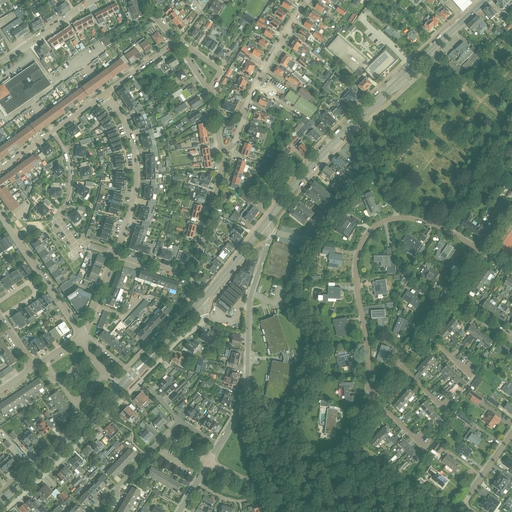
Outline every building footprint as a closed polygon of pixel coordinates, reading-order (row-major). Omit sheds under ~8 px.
[(129,18),(130,22),(132,21),(142,16),(138,8),(139,8),(135,0),(134,0),(128,3),(130,7),(127,8),(129,12),(127,13),(129,18)] [(215,0),(212,5),(221,10),(224,5),(216,0),(215,0)] [(282,6),(288,10),(289,9),(290,9),(291,8),(290,7),(292,5),(285,0),(285,1),(283,0),(281,0),(280,1),(283,3),(282,6)] [(469,0),(452,0),(463,12),(472,3),(469,0)] [(502,10),(504,12),(506,10),(511,3),(511,0),(497,0),(496,1),(498,3),(496,5),(502,10)] [(44,4),(48,10),(52,7),(49,2),(48,1),(44,4)] [(59,3),(60,5),(65,12),(70,9),(66,1),(64,2),(59,3)] [(35,4),(39,12),(43,9),(39,2),(35,4)] [(116,3),(110,6),(114,12),(119,10),(116,3)] [(315,8),(322,12),(324,10),(327,12),(329,9),(325,7),(318,3),(317,5),(316,5),(315,7),(315,8)] [(65,12),(60,5),(58,6),(57,5),(54,7),(55,8),(60,16),(65,12)] [(209,10),(217,15),(221,10),(212,5),(209,10)] [(487,8),(483,11),(491,20),(494,17),(496,18),(499,16),(497,14),(490,5),(487,8)] [(110,6),(105,9),(108,15),(114,12),(110,6)] [(336,11),(343,16),(346,11),(339,6),(336,11)] [(438,14),(444,20),(450,15),(447,13),(449,11),(443,6),(436,12),(438,15),(438,14)] [(164,13),(167,16),(173,11),(170,7),(164,13)] [(274,15),(282,20),(283,20),(284,18),(284,17),(286,14),(281,11),(279,9),(275,7),(273,10),(276,12),(274,15)] [(99,12),(103,18),(108,15),(105,9),(99,12)] [(2,30),(11,43),(16,39),(17,41),(29,32),(22,21),(24,20),(21,16),(17,10),(15,12),(19,18),(2,30)] [(48,13),(52,21),(57,17),(53,10),(48,13)] [(101,19),(102,22),(104,21),(103,18),(99,12),(94,15),(97,21),(101,19)] [(169,17),(173,21),(178,17),(174,12),(169,17)] [(309,17),(316,22),(317,19),(321,21),(322,18),(312,12),(311,15),(310,15),(309,16),(309,17)] [(42,16),(47,24),(52,21),(48,13),(42,16)] [(205,16),(209,19),(214,22),(215,22),(217,20),(216,19),(211,16),(207,13),(205,16)] [(242,19),(251,25),(253,21),(244,15),(242,19)] [(431,19),(428,16),(426,19),(434,27),(436,27),(437,26),(437,24),(439,22),(437,19),(438,18),(436,15),(431,19)] [(85,19),(88,26),(94,23),(90,17),(85,19)] [(173,21),(177,26),(182,22),(178,17),(173,21)] [(268,26),(269,26),(272,28),(273,27),(276,29),(277,28),(278,28),(279,27),(278,26),(280,24),(273,20),(273,19),(270,17),(268,20),(272,22),(270,25),(269,24),(268,26)] [(480,27),(484,31),(488,27),(482,21),(482,22),(478,17),(473,21),(479,28),(480,27)] [(34,21),(39,29),(44,26),(39,18),(35,21),(34,21)] [(29,23),(34,32),(39,29),(34,21),(35,21),(33,19),(28,21),(29,24),(29,23)] [(79,22),(83,28),(88,26),(85,19),(79,22)] [(213,22),(208,19),(207,20),(209,22),(205,27),(210,30),(213,25),(214,24),(212,23),(213,22)] [(426,28),(429,31),(434,27),(426,19),(425,20),(427,22),(423,26),(425,29),(426,28)] [(314,30),(319,33),(322,29),(318,26),(317,27),(317,26),(314,24),(314,25),(307,20),(303,26),(310,30),(312,28),(314,30)] [(476,30),(480,35),(484,31),(480,27),(479,28),(473,21),(468,26),(473,31),(472,31),(474,32),(476,30)] [(74,25),(77,31),(83,28),(79,22),(74,25)] [(177,26),(181,31),(186,26),(182,22),(177,26)] [(145,27),(157,44),(162,40),(150,23),(145,27)] [(318,26),(322,29),(325,31),(328,27),(325,25),(324,26),(320,23),(318,26)] [(511,24),(510,23),(503,30),(504,31),(507,33),(511,27),(511,24)] [(222,32),(224,30),(214,24),(212,28),(215,30),(216,28),(222,32)] [(68,37),(73,33),(70,28),(64,31),(68,37)] [(190,36),(194,40),(200,31),(195,28),(190,36)] [(391,35),(397,40),(401,37),(394,31),(394,32),(390,28),(389,30),(386,28),(384,31),(390,36),(391,35)] [(261,35),(261,36),(265,38),(266,36),(271,39),(271,38),(272,38),(273,37),(272,36),(274,33),(268,29),(267,30),(266,31),(264,34),(263,34),(262,34),(261,35)] [(298,34),(305,39),(307,36),(309,38),(310,35),(301,29),(298,34)] [(407,36),(413,42),(414,42),(416,40),(416,39),(417,37),(416,37),(417,35),(413,30),(411,29),(405,34),(407,36)] [(59,35),(63,40),(68,37),(64,31),(59,35)] [(194,40),(199,43),(205,34),(200,31),(194,40)] [(313,35),(321,41),(323,37),(315,31),(313,35)] [(54,38),(58,44),(63,40),(59,35),(54,38)] [(363,64),(364,62),(366,60),(353,48),(338,35),(327,48),(355,73),(360,67),(360,68),(362,67),(365,70),(374,81),(391,65),(395,60),(394,59),(387,52),(386,51),(384,52),(370,65),(368,67),(368,66),(367,66),(363,64)] [(101,39),(108,49),(114,44),(113,43),(111,45),(111,44),(105,36),(101,39)] [(202,45),(207,49),(213,40),(208,37),(202,45)] [(258,44),(265,48),(265,47),(266,47),(267,46),(267,45),(268,43),(262,39),(262,38),(258,37),(257,39),(258,40),(256,43),(258,44)] [(52,46),(53,47),(58,44),(54,38),(49,42),(51,44),(52,46)] [(137,46),(141,52),(144,50),(146,52),(151,49),(143,38),(135,44),(137,46)] [(305,53),(307,55),(310,50),(305,46),(305,47),(302,45),(303,43),(296,38),(293,43),(296,45),(300,47),(300,48),(306,51),(305,53)] [(207,49),(212,52),(218,44),(213,40),(207,49)] [(473,64),(472,63),(481,55),(479,53),(475,49),(473,47),(470,49),(469,49),(469,48),(464,42),(455,50),(455,49),(448,56),(456,63),(457,62),(460,66),(467,59),(468,60),(462,66),(464,69),(466,70),(473,64)] [(230,50),(233,52),(238,45),(235,43),(230,50)] [(248,47),(255,51),(253,54),(259,58),(260,57),(261,58),(262,56),(261,55),(262,52),(256,49),(257,47),(250,43),(248,47)] [(302,52),(307,55),(305,53),(306,51),(300,48),(300,47),(296,45),(293,43),(290,48),(300,54),(302,52)] [(40,47),(41,49),(47,57),(48,58),(50,56),(48,53),(50,52),(45,44),(40,47)] [(216,55),(223,59),(227,53),(223,49),(225,46),(221,44),(219,47),(220,48),(216,55)] [(475,49),(479,53),(484,49),(480,44),(475,49)] [(128,50),(135,60),(140,57),(138,54),(141,52),(137,46),(133,48),(132,46),(128,50)] [(248,49),(243,46),(240,53),(249,58),(251,55),(246,52),(248,49)] [(40,61),(45,68),(48,66),(44,61),(45,60),(44,59),(47,57),(41,49),(37,52),(42,60),(40,61)] [(122,57),(126,63),(129,61),(131,63),(135,60),(128,50),(124,53),(125,54),(122,57)] [(313,53),(321,60),(323,58),(314,50),(313,53)] [(115,64),(120,71),(125,68),(123,65),(126,63),(122,57),(120,55),(118,57),(119,58),(117,60),(118,62),(115,64)] [(294,66),(293,67),(296,68),(298,65),(291,61),(292,59),(285,55),(282,60),(294,66)] [(161,65),(160,65),(165,73),(172,69),(173,71),(179,67),(178,65),(179,64),(174,58),(167,62),(165,64),(165,63),(164,62),(161,65)] [(292,69),(293,67),(294,66),(282,60),(280,64),(286,68),(287,67),(292,69)] [(0,106),(7,116),(51,85),(36,62),(2,85),(2,86),(0,87),(0,106)] [(109,65),(116,74),(120,71),(115,64),(114,62),(109,65)] [(242,65),(252,71),(255,65),(248,62),(247,65),(243,63),(242,65)] [(107,71),(111,78),(116,74),(109,65),(105,69),(106,71),(107,71)] [(243,73),(249,76),(252,71),(242,65),(241,67),(244,69),(243,73)] [(296,86),(300,81),(293,75),(292,74),(285,70),(284,71),(278,67),(274,73),(281,77),(282,75),(285,77),(286,77),(285,79),(296,86)] [(176,75),(181,82),(187,77),(183,70),(176,75)] [(333,74),(338,79),(342,75),(336,70),(333,74)] [(100,84),(107,79),(108,80),(111,78),(107,71),(96,79),(100,84)] [(300,81),(308,87),(310,84),(307,82),(308,82),(295,72),(293,75),(300,81)] [(239,84),(245,87),(247,82),(244,81),(245,78),(240,76),(238,81),(240,82),(239,84)] [(362,83),(358,87),(364,92),(365,93),(369,91),(367,89),(372,85),(366,79),(364,77),(360,81),(362,83)] [(82,88),(87,95),(91,93),(90,92),(97,87),(93,81),(83,89),(82,88)] [(330,84),(327,81),(322,88),(328,93),(330,91),(327,88),(330,84)] [(170,88),(174,93),(181,89),(177,83),(170,88)] [(349,92),(347,94),(356,103),(361,98),(355,93),(357,91),(350,84),(347,88),(350,91),(349,92)] [(182,94),(186,100),(188,98),(192,96),(198,92),(193,85),(187,89),(183,92),(181,93),(182,94)] [(78,91),(83,99),(87,95),(82,88),(78,91)] [(120,98),(121,98),(128,93),(124,88),(117,93),(118,93),(117,94),(120,98)] [(301,97),(308,102),(312,96),(302,88),(297,94),(301,97)] [(78,102),(83,99),(78,91),(76,89),(72,93),(72,94),(73,95),(78,102)] [(319,96),(324,99),(326,97),(328,94),(327,93),(325,91),(321,89),(320,90),(324,93),(324,94),(321,93),(319,96)] [(293,107),(310,119),(317,109),(308,102),(301,97),(300,98),(290,91),(286,97),(284,95),(282,95),(280,98),(280,100),(286,104),(288,101),(294,106),(293,107)] [(74,105),(78,102),(73,95),(72,94),(72,93),(71,93),(67,96),(68,98),(74,105)] [(124,102),(131,97),(128,93),(121,98),(124,102)] [(351,107),(356,103),(347,94),(345,95),(342,98),(341,99),(344,103),(346,102),(348,104),(348,106),(349,107),(351,107)] [(68,98),(67,96),(66,95),(62,99),(64,102),(69,109),(74,105),(68,98)] [(127,107),(134,102),(131,97),(124,102),(127,107)] [(190,103),(194,110),(203,104),(199,97),(190,103)] [(273,103),(262,98),(259,104),(265,106),(264,108),(269,110),(273,103)] [(336,108),(343,115),(345,113),(343,110),(345,108),(341,104),(338,101),(337,102),(336,100),(333,103),(334,104),(338,107),(336,108)] [(59,105),(64,112),(69,109),(64,102),(59,105)] [(134,102),(127,107),(126,107),(125,108),(127,111),(128,110),(129,112),(130,111),(130,112),(134,109),(136,112),(142,109),(139,104),(137,106),(134,102)] [(223,109),(228,111),(231,105),(225,102),(223,109)] [(276,109),(280,112),(282,108),(274,103),(273,105),(277,108),(276,109)] [(54,108),(55,109),(60,115),(64,112),(59,105),(54,108)] [(228,111),(234,114),(236,107),(231,105),(228,111)] [(95,116),(102,111),(99,108),(98,109),(97,107),(93,110),(94,112),(92,113),(90,115),(93,119),(95,117),(95,116)] [(338,115),(340,117),(343,115),(336,108),(335,110),(333,108),(330,111),(332,112),(336,117),(338,115)] [(55,109),(45,117),(49,122),(56,117),(56,118),(60,115),(55,109)] [(135,124),(143,120),(141,115),(145,114),(142,109),(136,112),(138,115),(134,117),(135,118),(133,119),(134,120),(133,121),(134,123),(135,123),(135,124)] [(93,123),(94,124),(106,116),(102,111),(95,116),(95,117),(97,120),(93,123)] [(188,118),(192,123),(202,116),(198,111),(188,118)] [(260,120),(266,122),(267,119),(269,115),(264,112),(263,113),(256,111),(254,116),(257,117),(256,119),(260,120)] [(325,120),(331,126),(336,122),(330,116),(327,113),(324,115),(323,114),(321,116),(325,120)] [(162,118),(165,122),(171,118),(169,114),(162,118)] [(100,123),(101,125),(102,126),(109,121),(106,116),(94,124),(95,126),(100,123)] [(300,120),(306,124),(309,120),(303,116),(300,120)] [(34,130),(36,133),(39,130),(46,125),(42,119),(31,127),(34,130)] [(143,120),(135,124),(136,125),(136,126),(136,128),(137,128),(138,129),(140,129),(140,130),(144,129),(145,132),(151,129),(152,129),(151,125),(150,126),(149,123),(150,123),(148,119),(147,119),(143,120)] [(317,128),(323,134),(328,129),(326,127),(326,125),(326,124),(326,123),(323,120),(322,120),(320,120),(317,123),(317,125),(318,127),(317,128)] [(98,128),(101,132),(103,131),(104,130),(105,131),(111,127),(110,126),(112,124),(109,121),(102,126),(101,125),(99,127),(98,128)] [(174,125),(178,129),(183,125),(181,121),(174,125)] [(293,131),(298,135),(301,132),(300,131),(305,125),(301,122),(293,131)] [(67,131),(72,137),(79,132),(80,133),(85,129),(81,124),(76,127),(75,126),(73,127),(72,126),(69,128),(70,130),(67,131)] [(250,140),(257,143),(258,138),(256,138),(258,133),(261,134),(264,135),(266,132),(259,127),(256,125),(254,129),(251,128),(250,128),(248,135),(251,136),(250,140)] [(31,136),(36,133),(34,130),(31,127),(31,126),(26,129),(31,136)] [(26,140),(31,136),(26,129),(21,133),(26,140)] [(151,129),(145,132),(146,135),(142,136),(142,137),(141,138),(141,139),(141,140),(141,141),(142,142),(142,143),(151,141),(154,140),(153,135),(151,129)] [(309,134),(316,141),(321,137),(313,129),(309,134)] [(103,140),(116,136),(115,131),(106,133),(107,137),(101,139),(101,141),(103,140)] [(17,136),(22,143),(26,140),(21,133),(17,136)] [(12,140),(17,147),(22,143),(17,136),(12,140)] [(87,144),(91,142),(89,138),(80,141),(81,145),(81,148),(76,147),(75,151),(76,151),(75,156),(76,156),(76,157),(81,158),(81,157),(84,157),(88,158),(89,153),(85,152),(87,144)] [(12,150),(17,147),(12,140),(7,143),(12,150)] [(107,150),(120,145),(118,140),(110,143),(111,146),(106,148),(107,150)] [(150,152),(157,151),(155,145),(152,146),(151,141),(142,143),(142,144),(142,145),(142,147),(143,147),(144,149),(145,148),(146,150),(149,149),(150,152)] [(2,147),(7,154),(12,150),(7,143),(2,147)] [(243,149),(250,151),(251,148),(258,150),(259,150),(259,148),(258,148),(259,147),(255,146),(252,146),(245,143),(243,149)] [(297,149),(303,154),(308,149),(302,144),(301,143),(298,145),(300,147),(297,149)] [(37,156),(41,161),(45,159),(44,158),(53,151),(49,145),(47,147),(45,145),(42,147),(44,149),(41,151),(42,152),(37,156)] [(282,152),(286,156),(291,152),(287,148),(282,152)] [(250,151),(243,149),(241,155),(248,157),(251,158),(250,158),(255,159),(255,157),(253,156),(254,153),(250,151)] [(146,162),(154,161),(154,157),(157,157),(157,151),(150,152),(150,155),(145,155),(145,156),(145,162),(146,162)] [(116,156),(116,158),(112,158),(112,163),(115,163),(123,162),(123,157),(121,157),(121,155),(116,156)] [(336,158),(335,157),(331,160),(334,163),(339,167),(341,169),(340,170),(350,179),(354,175),(358,170),(357,169),(360,164),(358,163),(354,160),(347,168),(346,167),(344,167),(343,166),(344,166),(347,163),(339,155),(336,158)] [(32,157),(28,160),(33,167),(36,165),(37,167),(42,163),(37,157),(34,159),(32,157)] [(28,160),(23,164),(28,171),(33,167),(28,160)] [(239,160),(237,166),(245,168),(246,165),(246,163),(239,160)] [(83,177),(84,179),(87,178),(87,176),(91,175),(91,174),(93,173),(91,168),(90,169),(89,165),(87,166),(86,162),(80,164),(81,167),(79,168),(80,172),(79,173),(80,176),(81,176),(82,177),(83,177)] [(49,168),(58,177),(64,170),(61,167),(62,166),(59,163),(54,169),(52,167),(53,166),(51,163),(44,167),(42,172),(49,168)] [(30,173),(28,171),(23,164),(18,167),(24,174),(25,176),(30,173)] [(332,176),(336,171),(334,170),(330,167),(328,165),(322,172),(330,178),(332,180),(335,177),(333,176),(333,177),(332,176)] [(21,179),(25,176),(24,174),(18,167),(14,170),(21,179)] [(339,182),(340,181),(345,186),(350,181),(355,185),(358,180),(355,178),(353,181),(352,180),(350,179),(340,170),(341,169),(339,167),(338,168),(338,171),(340,173),(340,174),(339,175),(336,178),(336,179),(339,182)] [(15,181),(16,183),(21,179),(14,170),(9,174),(15,181)] [(203,173),(201,179),(210,183),(213,175),(208,174),(208,175),(203,173)] [(9,174),(5,177),(7,181),(9,180),(11,183),(12,183),(15,181),(9,174)] [(151,183),(158,184),(158,174),(155,174),(146,174),(145,174),(145,180),(146,180),(146,181),(151,180),(151,183)] [(241,180),(234,177),(232,183),(239,186),(244,187),(244,185),(240,183),(241,180)] [(198,186),(208,189),(210,183),(201,179),(198,186)] [(331,188),(337,193),(343,185),(339,182),(336,179),(333,182),(334,183),(331,188)] [(82,196),(85,198),(87,194),(88,195),(91,191),(89,190),(91,186),(93,186),(93,183),(85,182),(85,186),(86,186),(84,188),(80,185),(78,189),(79,190),(77,194),(78,194),(77,195),(81,197),(82,196)] [(249,182),(246,191),(252,193),(256,185),(249,182)] [(290,214),(304,225),(308,221),(308,220),(310,218),(314,214),(308,209),(309,208),(311,208),(313,207),(314,205),(313,203),(315,201),(323,208),(327,204),(326,203),(328,201),(329,201),(333,197),(315,182),(311,187),(312,188),(310,190),(309,189),(306,194),(312,199),(311,201),(308,201),(306,202),(305,204),(306,207),(300,202),(296,207),(295,210),(294,209),(290,214)] [(55,198),(60,199),(61,195),(62,195),(62,191),(61,191),(61,187),(60,187),(60,183),(53,183),(52,187),(51,187),(50,197),(55,197),(55,198)] [(158,184),(151,183),(151,187),(147,186),(147,187),(145,187),(145,189),(144,189),(144,191),(144,192),(144,193),(153,194),(158,195),(160,184),(158,184)] [(0,191),(0,196),(1,198),(8,193),(5,188),(1,191),(0,191)] [(192,201),(197,202),(198,199),(205,200),(206,196),(196,193),(191,192),(189,200),(192,201)] [(1,198),(4,202),(11,197),(8,193),(1,198)] [(148,204),(155,206),(155,200),(152,200),(153,194),(144,193),(144,194),(143,195),(143,197),(143,199),(145,199),(145,201),(148,201),(148,204)] [(248,204),(249,205),(251,203),(255,198),(250,193),(244,200),(248,204)] [(374,213),(375,213),(376,213),(382,210),(379,204),(376,205),(372,196),(364,200),(368,209),(367,210),(370,216),(374,214),(374,213)] [(4,202),(8,207),(15,202),(11,197),(4,202)] [(111,203),(119,206),(120,201),(107,197),(106,199),(111,200),(111,203)] [(38,214),(41,217),(42,216),(43,217),(46,214),(47,214),(50,212),(46,208),(51,204),(45,199),(43,201),(44,203),(36,211),(39,213),(38,214)] [(8,207),(11,212),(18,206),(15,202),(8,207)] [(248,206),(245,210),(247,211),(248,212),(255,217),(259,212),(253,207),(254,206),(251,203),(249,205),(248,204),(247,205),(248,206)] [(139,213),(151,216),(155,206),(148,204),(147,207),(143,206),(143,208),(141,207),(141,208),(140,209),(139,211),(140,212),(139,213)] [(194,211),(200,213),(202,207),(195,205),(194,211)] [(75,223),(76,224),(79,222),(78,221),(82,218),(80,215),(83,213),(83,212),(85,212),(86,208),(78,206),(77,210),(78,210),(68,217),(70,221),(71,220),(74,224),(75,223)] [(105,212),(116,216),(117,211),(104,207),(103,209),(106,209),(105,212)] [(248,212),(247,211),(245,210),(241,214),(242,215),(240,217),(246,222),(247,221),(250,223),(255,217),(248,212)] [(192,218),(199,219),(200,213),(194,211),(192,218)] [(232,215),(238,220),(241,215),(235,211),(232,215)] [(473,218),(471,216),(472,214),(470,212),(468,215),(468,214),(461,225),(472,232),(476,226),(470,222),(473,218)] [(142,224),(148,226),(151,216),(139,213),(139,214),(138,214),(138,216),(138,217),(138,218),(139,219),(139,220),(143,221),(142,224)] [(351,219),(346,216),(335,231),(336,232),(336,231),(340,233),(343,230),(345,232),(344,233),(350,237),(354,231),(351,229),(357,220),(353,217),(351,219)] [(494,223),(499,226),(504,219),(498,216),(494,223)] [(104,224),(112,226),(114,221),(112,221),(113,219),(108,217),(107,219),(103,218),(102,223),(104,223),(104,224)] [(473,233),(478,237),(486,226),(480,223),(477,227),(473,233)] [(134,229),(133,232),(145,236),(148,226),(142,224),(141,228),(136,226),(135,229),(134,229)] [(190,224),(188,231),(195,232),(197,226),(195,226),(190,224)] [(478,237),(484,240),(488,234),(491,230),(486,226),(478,237)] [(101,233),(109,236),(111,231),(97,227),(97,229),(102,230),(101,233)] [(187,237),(193,239),(195,232),(188,231),(187,237)] [(133,235),(132,238),(139,240),(143,242),(145,236),(133,232),(132,235),(133,235)] [(230,239),(238,244),(243,238),(235,232),(230,239)] [(100,241),(105,242),(106,240),(108,241),(109,236),(101,233),(99,238),(101,239),(100,241)] [(411,247),(408,250),(415,255),(422,244),(420,243),(419,242),(407,234),(402,241),(411,247)] [(0,247),(3,252),(12,246),(6,237),(0,241),(3,245),(0,247)] [(35,249),(46,242),(48,240),(47,239),(45,240),(42,241),(40,238),(38,239),(31,244),(35,249)] [(139,240),(132,238),(129,248),(130,248),(130,249),(135,251),(138,253),(138,252),(147,255),(148,254),(149,254),(151,248),(138,244),(139,240)] [(450,258),(455,250),(440,240),(438,244),(442,247),(437,253),(441,256),(439,259),(444,262),(446,259),(448,260),(450,258)] [(162,259),(163,259),(166,251),(161,249),(163,243),(158,241),(155,250),(158,251),(157,255),(158,255),(158,257),(159,258),(160,259),(161,259),(162,259)] [(35,249),(38,254),(45,250),(43,246),(47,243),(46,242),(35,249)] [(230,242),(226,247),(232,252),(236,247),(230,242)] [(168,247),(167,251),(166,251),(163,259),(165,259),(165,260),(167,261),(168,260),(169,261),(170,259),(171,260),(172,256),(175,257),(178,248),(174,246),(173,249),(168,247)] [(221,252),(228,257),(232,252),(226,247),(221,252)] [(342,260),(343,256),(334,254),(335,248),(325,247),(323,250),(322,254),(323,254),(323,253),(323,250),(330,251),(329,260),(330,260),(329,265),(330,265),(330,266),(334,267),(333,268),(338,269),(338,266),(341,266),(342,262),(341,261),(341,260),(342,260)] [(38,254),(41,259),(52,252),(51,250),(47,253),(45,250),(38,254)] [(185,266),(186,265),(188,265),(191,256),(184,253),(184,252),(179,250),(176,260),(181,261),(181,263),(183,263),(182,265),(185,266)] [(41,259),(45,264),(51,260),(49,256),(54,253),(52,252),(41,259)] [(217,257),(223,262),(228,257),(221,252),(217,257)] [(90,260),(103,265),(105,259),(97,256),(96,259),(91,258),(92,256),(87,254),(86,258),(90,260)] [(259,257),(253,255),(248,260),(244,269),(242,268),(240,272),(239,272),(231,281),(233,283),(219,299),(220,300),(217,302),(220,305),(218,307),(225,313),(229,308),(230,309),(247,289),(251,276),(252,276),(259,257)] [(374,262),(374,263),(380,262),(380,267),(383,267),(387,267),(387,274),(395,273),(395,266),(392,267),(391,255),(373,256),(374,262)] [(210,273),(212,275),(213,274),(214,274),(218,269),(212,264),(212,263),(210,261),(205,258),(202,261),(207,264),(208,263),(211,266),(208,269),(211,272),(210,273)] [(212,264),(218,269),(222,264),(216,259),(212,263),(212,264)] [(44,264),(48,269),(59,262),(58,260),(53,263),(51,260),(45,264),(44,264)] [(93,267),(100,270),(103,265),(90,260),(89,262),(94,263),(93,267)] [(48,269),(51,274),(58,270),(56,267),(60,264),(59,262),(48,269)] [(426,279),(432,284),(434,281),(440,273),(436,270),(434,273),(430,271),(433,266),(427,262),(424,265),(427,268),(427,269),(426,269),(425,268),(419,278),(424,281),(426,279)] [(19,269),(16,270),(19,275),(22,273),(25,277),(31,273),(25,264),(19,269)] [(86,271),(91,273),(98,276),(100,270),(93,267),(91,271),(87,269),(86,271)] [(485,270),(481,275),(487,280),(489,277),(491,274),(493,276),(495,272),(490,269),(488,272),(485,270)] [(19,275),(16,270),(10,275),(8,272),(7,272),(5,274),(7,276),(10,281),(13,279),(16,283),(22,279),(19,275)] [(51,274),(54,279),(66,272),(64,270),(60,273),(58,270),(51,274)] [(203,273),(202,272),(200,270),(199,271),(202,274),(199,278),(206,284),(210,279),(203,273)] [(138,279),(144,281),(147,273),(140,271),(139,274),(138,279)] [(54,279),(58,284),(64,280),(62,277),(67,274),(66,272),(54,279)] [(84,280),(89,282),(90,279),(96,281),(98,276),(91,273),(89,276),(86,274),(84,280)] [(117,273),(115,279),(123,282),(125,276),(117,273)] [(144,281),(151,283),(153,275),(147,273),(144,281)] [(151,283),(157,285),(160,277),(153,275),(151,283)] [(487,280),(481,275),(477,281),(483,285),(486,281),(488,283),(489,281),(487,280)] [(1,281),(0,281),(0,285),(1,287),(4,285),(7,289),(13,285),(10,281),(7,276),(1,281)] [(157,285),(163,287),(166,279),(160,277),(157,285)] [(505,296),(510,287),(511,283),(511,280),(507,278),(504,284),(507,286),(506,288),(506,289),(506,290),(504,292),(502,291),(501,294),(505,296)] [(112,285),(120,288),(123,282),(115,279),(112,285)] [(164,287),(169,289),(170,289),(172,281),(166,279),(163,287),(164,287)] [(374,286),(375,296),(387,294),(385,280),(376,281),(376,282),(373,283),(373,286),(374,286)] [(172,281),(170,289),(176,291),(179,283),(172,281)] [(474,286),(479,290),(483,285),(477,281),(474,286)] [(110,291),(118,295),(120,288),(112,285),(110,291)] [(469,294),(473,296),(474,296),(475,295),(476,295),(479,290),(474,286),(470,291),(471,292),(469,293),(469,294)] [(402,299),(417,309),(422,301),(417,297),(420,291),(414,287),(412,290),(415,292),(414,294),(408,290),(402,299)] [(323,301),(328,302),(328,297),(336,297),(336,299),(341,299),(341,296),(341,292),(341,288),(328,288),(328,295),(323,295),(323,301)] [(67,298),(77,313),(80,313),(78,289),(75,290),(76,292),(67,298)] [(78,289),(80,313),(83,312),(83,313),(90,295),(82,292),(82,291),(78,289)] [(107,298),(115,301),(118,295),(110,291),(107,298)] [(42,303),(39,305),(42,310),(44,313),(47,311),(45,308),(51,304),(45,295),(39,299),(42,303)] [(105,304),(113,307),(115,301),(107,298),(105,304)] [(30,311),(33,316),(36,319),(38,317),(36,314),(42,310),(39,305),(36,301),(30,305),(33,309),(30,311)] [(483,306),(488,310),(492,305),(489,303),(487,301),(483,306)] [(159,310),(166,316),(170,311),(164,305),(159,310)] [(488,310),(493,314),(497,308),(494,306),(492,305),(488,310)] [(493,314),(498,318),(507,306),(504,305),(500,311),(497,308),(493,314)] [(498,318),(503,322),(508,316),(504,314),(509,308),(507,306),(498,318)] [(24,315),(21,317),(24,322),(27,325),(30,324),(27,320),(33,316),(30,311),(27,307),(21,311),(24,315)] [(155,315),(161,321),(166,316),(159,310),(155,315)] [(387,317),(386,318),(385,310),(372,310),(372,318),(379,317),(379,330),(384,329),(384,322),(387,322),(387,317)] [(18,326),(24,322),(21,317),(18,313),(12,317),(15,321),(12,323),(15,328),(18,326)] [(150,320),(157,326),(161,321),(155,315),(150,320)] [(289,363),(289,361),(293,362),(293,358),(293,355),(292,351),(290,352),(277,315),(270,317),(270,319),(266,320),(266,318),(260,320),(262,329),(263,329),(264,336),(265,335),(266,342),(267,342),(269,348),(270,348),(271,355),(281,352),(284,356),(284,360),(283,363),(271,361),(271,368),(270,368),(269,375),(268,381),(267,381),(267,388),(266,388),(265,395),(282,398),(284,398),(291,363),(289,363)] [(393,332),(401,335),(408,321),(400,317),(393,332)] [(334,326),(336,337),(348,335),(348,331),(348,330),(346,318),(334,320),(333,320),(334,326)] [(453,319),(449,324),(454,330),(456,331),(459,334),(463,337),(465,334),(463,333),(464,332),(462,330),(461,331),(458,329),(456,327),(459,324),(453,319)] [(146,325),(152,331),(157,326),(150,320),(146,325)] [(55,328),(58,333),(61,331),(63,335),(69,331),(64,322),(57,326),(55,328)] [(450,335),(450,334),(453,331),(454,330),(449,324),(444,329),(450,335)] [(141,330),(147,336),(152,331),(146,325),(141,330)] [(467,343),(476,330),(471,326),(467,332),(470,334),(466,339),(465,339),(462,344),(464,346),(467,343)] [(61,337),(58,333),(55,328),(49,332),(47,328),(43,330),(46,334),(49,339),(52,337),(55,341),(61,337)] [(452,347),(453,348),(459,342),(450,334),(450,335),(444,329),(439,334),(445,340),(448,336),(453,341),(451,343),(453,345),(452,347)] [(98,337),(104,341),(109,335),(104,330),(98,337)] [(137,335),(143,341),(147,336),(141,330),(137,335)] [(208,343),(211,345),(216,339),(217,340),(219,337),(209,330),(207,333),(204,331),(200,338),(208,343)] [(477,339),(481,334),(476,330),(467,343),(469,344),(473,339),(476,341),(477,339)] [(52,343),(49,339),(46,334),(37,340),(40,345),(43,343),(46,347),(52,343)] [(232,344),(240,346),(242,339),(240,338),(240,335),(233,334),(231,339),(233,340),(232,344)] [(479,349),(481,345),(483,343),(485,340),(487,338),(481,334),(477,339),(480,342),(477,347),(479,349)] [(104,341),(108,345),(114,339),(109,335),(104,341)] [(483,343),(481,345),(486,349),(492,341),(490,340),(487,338),(485,340),(483,343)] [(108,345),(114,350),(119,343),(114,339),(108,345)] [(40,345),(37,340),(28,346),(31,351),(34,349),(37,353),(43,349),(40,345)] [(190,350),(194,352),(197,347),(199,344),(194,340),(192,343),(189,341),(185,347),(189,351),(190,350)] [(114,350),(119,354),(124,348),(124,347),(124,345),(121,344),(120,343),(119,343),(114,350)] [(0,348),(0,353),(1,356),(9,351),(5,345),(0,348)] [(377,360),(384,362),(389,348),(382,345),(377,360)] [(119,354),(124,359),(130,352),(124,348),(119,354)] [(231,358),(240,360),(241,355),(236,353),(237,351),(231,349),(230,351),(229,350),(227,357),(228,357),(228,358),(231,359),(231,358)] [(349,362),(353,361),(350,350),(346,351),(346,349),(336,351),(338,364),(342,363),(343,368),(350,367),(349,366),(349,362)] [(1,356),(5,361),(12,356),(9,351),(1,356)] [(180,355),(179,356),(176,354),(172,360),(176,362),(177,361),(183,365),(184,363),(187,365),(191,359),(187,356),(185,359),(184,358),(180,355)] [(430,355),(426,360),(436,370),(439,372),(443,368),(440,365),(439,367),(438,368),(433,363),(436,360),(430,355)] [(5,361),(9,367),(10,366),(16,362),(12,356),(5,361)] [(226,367),(232,368),(233,365),(238,366),(240,360),(231,358),(231,359),(230,362),(227,361),(226,367)] [(421,365),(427,370),(430,367),(435,372),(436,370),(426,360),(421,365)] [(419,372),(422,375),(427,370),(421,365),(417,370),(419,372)] [(168,373),(171,376),(179,368),(172,366),(167,370),(169,373),(168,373)] [(443,380),(452,370),(448,366),(443,371),(445,373),(443,375),(440,378),(441,378),(442,380),(443,380)] [(228,368),(226,377),(239,380),(240,374),(235,373),(236,370),(228,368)] [(449,377),(452,380),(457,375),(452,370),(443,380),(444,382),(449,377)] [(446,391),(448,393),(452,389),(462,380),(457,375),(452,380),(454,382),(446,391)] [(173,382),(168,377),(165,380),(165,381),(159,386),(164,391),(173,382)] [(225,386),(231,388),(232,385),(237,386),(239,380),(226,377),(224,383),(226,383),(225,386)] [(38,390),(39,390),(42,388),(46,393),(48,392),(44,387),(43,387),(38,379),(32,382),(38,390)] [(462,380),(452,389),(453,391),(458,386),(461,389),(466,384),(462,380)] [(32,382),(27,386),(33,394),(34,393),(37,391),(39,395),(41,393),(39,390),(38,390),(32,382)] [(174,390),(176,388),(174,386),(175,384),(173,382),(164,391),(168,396),(174,390)] [(346,397),(346,401),(353,401),(353,396),(350,396),(350,387),(354,387),(353,383),(341,383),(342,396),(346,396),(346,397)] [(33,394),(27,386),(22,389),(28,397),(29,397),(32,395),(36,400),(37,399),(36,397),(34,393),(33,394)] [(23,401),(24,400),(27,398),(29,402),(31,404),(33,403),(31,400),(29,397),(28,397),(22,389),(17,392),(23,401)] [(217,394),(232,401),(234,395),(226,392),(220,390),(219,393),(218,392),(217,394)] [(403,396),(408,401),(413,396),(415,394),(410,390),(408,392),(408,391),(403,396)] [(478,405),(483,399),(471,390),(467,396),(478,405)] [(53,402),(61,396),(58,391),(50,396),(52,400),(49,403),(46,405),(47,406),(48,406),(52,403),(53,402)] [(26,404),(24,400),(23,401),(17,392),(12,396),(18,404),(19,404),(22,402),(26,407),(28,406),(26,404)] [(133,401),(140,408),(146,402),(148,404),(151,402),(141,392),(133,401)] [(177,405),(185,397),(186,396),(183,393),(180,396),(178,394),(172,400),(177,405)] [(221,404),(229,407),(232,401),(217,394),(216,398),(223,401),(221,404)] [(12,396),(7,399),(13,408),(13,407),(17,405),(19,408),(21,407),(19,404),(18,404),(12,396)] [(65,401),(61,396),(53,402),(56,405),(52,408),(49,410),(51,411),(53,410),(57,407),(65,401)] [(403,396),(398,401),(404,406),(408,401),(403,396)] [(177,405),(181,410),(187,404),(185,401),(187,399),(185,397),(177,405)] [(491,398),(489,397),(487,400),(488,401),(498,407),(500,404),(491,398)] [(7,399),(2,403),(8,411),(12,408),(14,412),(16,411),(13,407),(13,408),(7,399)] [(60,412),(68,406),(65,401),(57,407),(59,411),(55,413),(57,415),(60,412)] [(394,406),(399,411),(402,408),(404,410),(406,408),(404,406),(398,401),(394,406)] [(8,411),(2,403),(0,404),(0,410),(3,414),(7,412),(9,415),(10,415),(11,414),(8,411)] [(417,415),(420,417),(423,414),(425,412),(430,408),(425,403),(420,407),(423,410),(417,415)] [(187,416),(193,419),(198,410),(198,409),(200,406),(197,404),(194,410),(191,409),(187,416)] [(60,412),(62,416),(59,418),(60,420),(64,417),(68,414),(72,411),(68,406),(60,412)] [(119,415),(126,422),(132,415),(135,418),(138,415),(128,406),(119,415)] [(154,424),(153,425),(153,426),(159,432),(170,421),(160,412),(156,408),(151,412),(155,416),(158,419),(153,423),(154,424)] [(425,412),(429,417),(434,412),(430,408),(425,412)] [(326,433),(334,434),(337,410),(329,409),(326,433)] [(193,419),(198,423),(202,415),(199,414),(201,411),(198,410),(193,419)] [(403,417),(406,420),(412,414),(409,411),(403,417)] [(426,424),(428,426),(432,424),(431,424),(433,422),(439,417),(434,412),(429,417),(431,419),(429,422),(426,424)] [(488,426),(492,429),(497,422),(498,423),(501,420),(489,412),(487,415),(488,416),(486,419),(487,419),(485,423),(489,425),(488,426)] [(459,418),(470,425),(472,422),(462,414),(461,414),(460,417),(459,418)] [(203,426),(209,429),(213,422),(214,419),(215,418),(211,416),(209,419),(208,418),(203,426)] [(439,417),(433,422),(438,427),(443,422),(439,417)] [(22,423),(27,428),(30,425),(26,419),(22,423)] [(54,426),(47,419),(45,421),(48,424),(47,424),(51,429),(54,426)] [(39,430),(44,435),(50,429),(46,425),(46,424),(44,423),(42,420),(36,426),(39,430)] [(209,429),(215,432),(219,425),(213,422),(209,429)] [(109,425),(104,430),(107,433),(104,436),(109,441),(117,433),(115,430),(114,431),(109,425)] [(146,440),(148,443),(156,435),(147,425),(142,430),(144,432),(140,437),(145,442),(146,440)] [(384,427),(379,432),(385,437),(389,441),(392,444),(394,445),(400,439),(397,436),(394,438),(392,436),(391,437),(388,434),(390,432),(388,431),(390,428),(387,425),(384,428),(384,427)] [(474,446),(476,447),(476,446),(477,447),(482,440),(479,439),(482,435),(477,431),(476,433),(470,429),(467,434),(470,436),(468,440),(474,445),(474,446)] [(9,435),(13,440),(17,437),(12,431),(9,435)] [(33,445),(38,440),(30,431),(25,436),(33,445)] [(379,432),(375,437),(380,442),(383,439),(389,444),(391,446),(392,444),(389,441),(385,437),(379,432)] [(33,445),(25,436),(20,441),(28,449),(33,445)] [(370,442),(376,447),(380,442),(375,437),(370,442)] [(402,448),(407,443),(402,438),(396,445),(398,448),(396,451),(397,453),(400,450),(402,448)] [(3,443),(8,448),(11,446),(6,440),(3,443)] [(87,446),(92,451),(97,446),(99,448),(102,445),(97,440),(94,443),(92,441),(87,446)] [(430,448),(437,453),(443,445),(441,443),(436,440),(430,448)] [(404,450),(407,453),(412,448),(407,443),(402,448),(404,450)] [(382,454),(385,456),(389,451),(383,444),(381,446),(385,451),(382,454)] [(461,453),(467,457),(470,453),(469,453),(471,451),(462,444),(457,450),(455,448),(453,451),(459,456),(461,453)] [(82,451),(87,456),(92,451),(87,446),(82,451)] [(126,452),(133,459),(137,455),(133,451),(132,452),(129,449),(128,448),(127,449),(128,450),(126,452)] [(407,453),(411,457),(416,453),(412,448),(407,453)] [(99,460),(101,462),(106,457),(108,455),(104,451),(99,457),(100,458),(99,460)] [(126,459),(129,463),(133,459),(126,452),(125,453),(124,452),(123,453),(124,454),(121,457),(125,460),(126,459)] [(411,457),(416,462),(421,457),(416,453),(411,457)] [(451,473),(453,474),(453,473),(454,472),(454,471),(459,465),(447,455),(442,462),(452,470),(452,472),(451,473)] [(2,459),(9,467),(15,462),(12,459),(13,458),(11,456),(10,457),(9,456),(6,458),(5,457),(2,459)] [(70,462),(76,468),(83,462),(77,456),(70,462)] [(122,463),(125,467),(129,463),(126,459),(125,460),(121,457),(121,456),(119,457),(120,458),(118,461),(117,460),(117,461),(121,464),(122,463)] [(0,463),(0,467),(4,472),(9,467),(2,459),(0,462),(1,463),(0,463)] [(118,467),(121,471),(125,467),(122,463),(121,464),(117,461),(117,460),(115,461),(116,462),(114,465),(113,464),(114,465),(117,468),(118,467)] [(110,469),(116,475),(121,471),(118,467),(117,468),(114,465),(113,464),(111,465),(112,466),(110,469)] [(68,481),(70,482),(72,480),(71,478),(68,475),(70,472),(65,467),(60,471),(65,477),(68,481)] [(153,474),(156,470),(151,467),(148,471),(149,472),(149,473),(147,475),(147,476),(147,477),(148,478),(149,477),(152,479),(154,475),(153,474)] [(110,475),(113,479),(116,475),(110,469),(109,468),(108,469),(108,470),(106,473),(109,476),(110,475)] [(432,479),(442,487),(447,481),(437,473),(437,472),(432,468),(428,473),(434,477),(432,479)] [(158,477),(160,473),(156,470),(153,474),(154,475),(152,479),(151,480),(153,481),(154,480),(157,482),(159,478),(158,477)] [(62,481),(65,484),(67,482),(65,479),(59,473),(55,476),(60,483),(62,481)] [(163,480),(165,476),(160,473),(158,477),(159,478),(157,482),(156,483),(158,484),(159,483),(162,484),(164,480),(163,480)] [(102,482),(105,485),(109,481),(105,478),(107,477),(103,474),(101,476),(98,480),(97,479),(98,480),(97,480),(101,483),(102,482)] [(506,487),(510,481),(511,482),(511,478),(509,476),(507,479),(500,474),(498,477),(499,478),(497,480),(506,487)] [(170,479),(165,476),(163,480),(164,480),(162,484),(161,485),(161,486),(163,486),(163,485),(167,487),(169,483),(168,483),(170,479)] [(71,484),(75,488),(82,481),(78,477),(71,484)] [(98,486),(101,489),(105,485),(102,482),(101,483),(97,480),(98,480),(97,479),(95,480),(96,481),(94,484),(93,483),(93,484),(97,487),(98,486)] [(168,488),(171,490),(172,490),(174,486),(173,485),(175,481),(170,479),(168,483),(169,483),(167,487),(166,488),(167,489),(168,488)] [(510,489),(506,487),(497,480),(495,483),(495,482),(492,486),(496,489),(493,493),(499,496),(501,493),(502,493),(505,489),(508,492),(510,489)] [(172,490),(171,490),(171,491),(172,492),(173,491),(176,493),(178,489),(177,488),(180,484),(175,481),(173,485),(174,486),(172,490)] [(94,490),(97,493),(101,489),(98,486),(97,487),(93,484),(93,483),(91,484),(92,485),(90,488),(89,487),(90,488),(89,488),(93,491),(94,490)] [(40,498),(43,500),(44,499),(45,499),(45,498),(46,498),(52,492),(46,485),(37,493),(41,497),(40,498)] [(90,494),(93,497),(97,493),(94,490),(93,491),(89,488),(90,488),(89,487),(87,488),(88,489),(86,492),(85,491),(86,492),(89,495),(90,494)] [(132,488),(129,493),(133,495),(133,494),(137,496),(138,496),(139,497),(140,495),(139,494),(140,491),(136,489),(136,490),(132,488)] [(60,494),(65,499),(69,496),(64,491),(60,494)] [(86,498),(89,501),(93,497),(90,494),(89,495),(86,492),(85,491),(84,492),(84,493),(82,496),(81,495),(82,496),(85,499),(86,498)] [(129,493),(126,497),(130,500),(131,499),(135,501),(136,501),(137,500),(136,499),(137,496),(133,494),(133,495),(129,493)] [(56,498),(61,503),(65,499),(60,494),(56,498)] [(82,496),(81,495),(80,496),(80,497),(78,500),(77,501),(80,504),(81,503),(82,502),(86,505),(89,501),(86,498),(85,499),(82,496)] [(210,511),(211,511),(212,511),(214,508),(212,507),(214,502),(205,496),(201,502),(209,507),(208,509),(206,508),(203,511),(201,511),(200,511),(210,511)] [(126,497),(123,502),(127,504),(128,503),(133,506),(134,504),(133,504),(135,501),(131,499),(130,500),(126,497)] [(481,504),(484,506),(483,508),(489,511),(493,511),(496,508),(500,503),(491,497),(489,499),(488,498),(486,500),(484,499),(481,504)] [(33,508),(35,510),(38,508),(40,506),(33,499),(32,500),(31,499),(25,504),(31,510),(33,508)] [(127,504),(123,502),(120,507),(124,509),(125,508),(129,510),(130,511),(133,506),(128,503),(127,504)]
